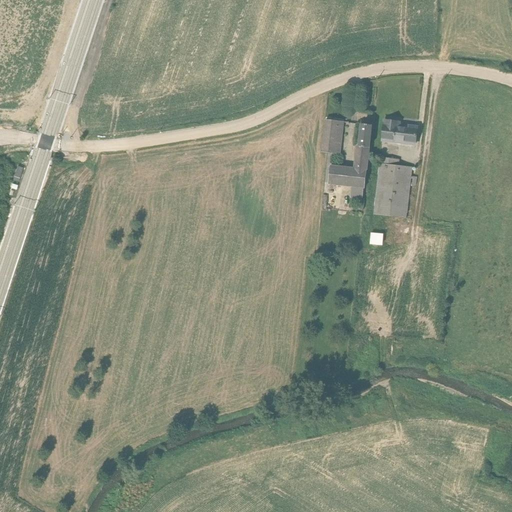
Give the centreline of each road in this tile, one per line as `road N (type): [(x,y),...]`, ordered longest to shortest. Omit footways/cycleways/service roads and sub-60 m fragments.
road 1 (tertiary): [(0,136),(89,147),(199,134),(248,123),(379,68),(437,66),(511,80)]
road 2 (track): [(61,146),(109,0)]
